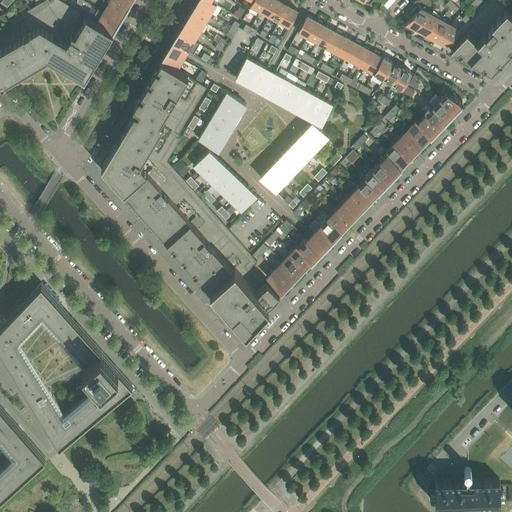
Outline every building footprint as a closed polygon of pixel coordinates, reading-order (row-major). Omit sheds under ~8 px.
[(0,84),(47,57),(47,56),(48,55),(84,78),(113,31),(92,18),(73,7),(61,0),(44,0),(0,26),(0,84)] [(130,3),(124,0),(109,0),(108,3),(105,8),(103,11),(119,21),(121,17),(130,3)] [(217,3),(211,0),(196,0),(195,3),(211,13),(217,3)] [(265,0),(252,0),(250,5),(260,10),(265,0)] [(270,15),(277,0),(265,0),(260,10),(270,15)] [(279,21),(288,4),(289,2),(284,0),(282,0),(282,1),(280,0),(277,0),(270,15),(279,21)] [(474,9),(478,4),(473,0),(469,4),(474,9)] [(211,13),(195,3),(189,12),(205,22),(211,13)] [(455,12),(459,7),(455,3),(450,8),(455,12)] [(289,26),(298,9),(288,4),(279,21),(289,26)] [(416,28),(431,13),(430,12),(428,14),(418,4),(411,11),(414,14),(405,23),(416,28)] [(240,18),(245,9),(240,5),(238,10),(237,9),(234,14),(240,18)] [(119,21),(103,11),(98,7),(98,8),(92,18),(113,31),(119,21)] [(14,14),(11,9),(6,12),(9,17),(14,14)] [(491,69),(511,47),(511,13),(508,9),(485,33),(474,23),(451,47),(491,69)] [(205,22),(189,12),(184,22),(200,31),(205,22)] [(425,34),(440,18),(438,20),(431,13),(416,28),(425,34)] [(307,36),(316,19),(307,14),(298,31),(307,36)] [(466,23),(470,18),(466,14),(462,18),(466,23)] [(317,41),(326,25),(322,23),(323,21),(318,18),(317,20),(316,19),(307,36),(317,41)] [(435,39),(450,23),(448,25),(440,18),(425,34),(435,39)] [(240,23),(235,20),(231,25),(237,28),(240,23)] [(200,31),(184,22),(178,31),(194,41),(200,31)] [(248,32),(251,26),(246,23),(243,29),(248,32)] [(445,44),(460,29),(460,28),(458,30),(450,23),(435,39),(445,44)] [(234,34),(237,28),(231,25),(228,30),(234,34)] [(326,46),(335,30),(326,25),(317,41),(326,46)] [(254,35),(257,29),(251,26),(248,32),(254,35)] [(265,37),(268,32),(262,29),(259,34),(265,37)] [(336,51),(345,35),(341,33),(342,31),(337,29),(336,30),(335,30),(326,46),(336,51)] [(194,41),(178,31),(172,40),(188,50),(194,41)] [(345,57),(354,40),(345,35),(336,51),(345,57)] [(226,40),(221,37),(218,42),(223,45),(226,40)] [(260,45),(263,40),(257,37),(254,42),(260,45)] [(278,45),(281,39),(276,37),(273,42),(278,45)] [(355,62),(364,45),(360,43),(361,42),(356,39),(355,41),(354,40),(345,57),(355,62)] [(177,68),(183,58),(185,56),(188,50),(172,40),(169,46),(161,58),(177,68)] [(223,45),(218,42),(215,47),(220,51),(223,45)] [(274,53),(277,47),(272,44),(269,50),(274,53)] [(293,53),(296,47),(290,44),(287,50),(293,53)] [(364,67),(373,51),(364,45),(355,62),(364,67)] [(374,72),(383,56),(379,54),(380,52),(375,50),(374,51),(373,51),(364,67),(374,72)] [(288,61),(291,55),(286,52),(283,58),(288,61)] [(306,60),(309,55),(304,52),(301,57),(306,60)] [(312,63),(315,58),(309,55),(306,60),(312,63)] [(212,64),(215,59),(209,56),(206,61),(212,64)] [(246,81),(257,61),(247,56),(236,75),(246,81)] [(383,77),(392,61),(383,56),(374,72),(383,77)] [(197,193),(190,185),(167,159),(182,135),(179,133),(207,86),(177,68),(161,58),(133,106),(135,107),(132,110),(134,112),(122,133),(114,145),(103,163),(104,169),(110,175),(114,180),(128,195),(126,197),(129,201),(131,199),(136,205),(160,231),(158,232),(161,236),(163,235),(171,244),(170,245),(173,249),(174,247),(184,258),(185,257),(188,260),(187,261),(188,263),(198,274),(203,279),(201,281),(205,284),(206,283),(243,324),(249,324),(279,291),(252,265),(257,261),(252,254),(249,251),(230,229),(228,228),(197,193)] [(302,68),(305,63),(300,60),(297,65),(302,68)] [(264,91),(275,71),(271,69),(257,61),(246,81),(260,89),(264,91)] [(393,83),(402,66),(403,65),(397,61),(396,63),(392,61),(383,77),(393,83)] [(325,71),(328,65),(323,62),(320,68),(325,71)] [(308,71),(311,66),(305,63),(302,68),(308,71)] [(331,74),(334,68),(328,65),(325,71),(331,74)] [(412,72),(402,66),(393,83),(403,88),(412,72)] [(203,79),(206,73),(207,72),(201,69),(198,75),(203,79)] [(321,79),(324,73),(319,70),(316,76),(321,79)] [(274,96),(285,77),(275,71),(264,91),(274,96)] [(344,81),(347,75),(342,72),(339,78),(344,81)] [(326,82),(329,76),(324,73),(321,79),(326,82)] [(414,73),(411,78),(419,82),(421,79),(422,77),(414,73)] [(350,84),(353,78),(347,75),(344,81),(350,84)] [(284,102),(294,82),(285,77),(274,96),(284,102)] [(416,88),(419,82),(411,78),(408,84),(416,88)] [(340,89),(343,84),(337,80),(334,86),(340,89)] [(293,107),(304,87),(294,82),(284,102),(293,107)] [(216,91),(219,86),(214,83),(210,88),(216,91)] [(363,91),(366,86),(361,83),(358,88),(363,91)] [(411,97),(415,89),(407,85),(404,93),(411,97)] [(369,94),(372,89),(366,86),(363,91),(369,94)] [(303,112),(314,93),(304,87),(293,107),(303,112)] [(462,99),(453,94),(455,91),(449,87),(440,97),(453,109),(462,99)] [(246,102),(227,91),(221,100),(240,111),(246,102)] [(312,117),(323,98),(314,93),(303,112),(312,117)] [(382,102),(385,96),(380,93),(377,99),(382,102)] [(208,105),(211,99),(206,96),(202,101),(208,105)] [(388,105),(391,99),(385,96),(382,102),(388,105)] [(453,109),(440,97),(432,105),(445,117),(453,109)] [(322,123),(333,103),(323,98),(312,117),(322,123)] [(240,111),(221,100),(215,109),(235,121),(240,111)] [(204,110),(208,105),(202,101),(199,107),(204,110)] [(395,114),(400,108),(395,104),(390,109),(395,114)] [(445,117),(432,105),(425,112),(438,125),(445,117)] [(235,121),(215,109),(210,119),(229,130),(235,121)] [(389,119),(395,114),(390,109),(385,115),(389,119)] [(438,125),(425,112),(417,120),(430,133),(438,125)] [(197,123),(200,118),(194,115),(191,120),(197,123)] [(229,130),(210,119),(204,128),(223,140),(229,130)] [(385,124),(380,119),(375,125),(380,129),(385,124)] [(193,129),(197,123),(191,120),(188,125),(193,129)] [(430,133),(417,120),(410,128),(423,141),(430,133)] [(329,136),(313,121),(305,129),(321,144),(329,136)] [(374,135),(380,129),(375,125),(370,130),(374,135)] [(223,140),(204,128),(198,138),(217,149),(223,140)] [(423,141),(410,128),(402,136),(416,148),(423,141)] [(321,144),(305,129),(298,137),(314,152),(321,144)] [(363,143),(368,137),(363,133),(358,138),(363,143)] [(416,148),(402,136),(395,144),(408,156),(416,148)] [(314,152),(298,137),(290,145),(306,160),(314,152)] [(357,148),(363,143),(358,138),(353,144),(357,148)] [(408,156),(395,144),(388,152),(401,164),(408,156)] [(306,160),(290,145),(282,152),(299,168),(306,160)] [(201,172),(217,156),(209,149),(193,165),(201,172)] [(342,155),(337,151),(333,155),(338,160),(342,155)] [(299,168),(282,152),(275,160),(291,176),(299,168)] [(350,152),(346,156),(349,160),(351,161),(355,157),(350,152)] [(401,164),(388,152),(380,159),(393,172),(401,164)] [(338,160),(333,155),(329,160),(333,164),(338,160)] [(209,180),(225,164),(217,156),(201,172),(209,180)] [(346,163),(349,160),(346,156),(345,156),(338,164),(342,168),(346,164),(346,163)] [(393,172),(380,159),(373,167),(386,180),(393,172)] [(291,176),(275,160),(267,168),(284,184),(291,176)] [(217,187),(232,171),(225,164),(209,180),(217,187)] [(338,172),(342,168),(338,164),(331,172),(335,176),(338,172)] [(323,176),(327,171),(322,167),(318,171),(323,176)] [(386,180),(373,167),(365,175),(378,188),(386,180)] [(284,184),(267,168),(260,176),(276,191),(284,184)] [(225,195),(240,179),(232,171),(217,187),(225,195)] [(318,180),(323,176),(318,171),(314,176),(318,180)] [(378,188),(365,175),(358,183),(371,195),(378,188)] [(195,180),(191,176),(186,180),(191,185),(195,180)] [(233,202),(248,186),(240,179),(225,195),(233,202)] [(195,189),(199,185),(195,180),(191,185),(195,189)] [(312,187),(308,182),(303,187),(308,191),(312,187)] [(371,195),(358,183),(350,191),(363,203),(371,195)] [(241,210),(256,194),(248,186),(233,202),(241,210)] [(303,196),(308,191),(303,187),(299,192),(303,196)] [(315,196),(319,191),(316,187),(311,192),(315,196)] [(212,194),(207,189),(203,193),(207,198),(212,194)] [(363,203),(350,191),(343,198),(356,211),(363,203)] [(216,198),(212,194),(207,198),(211,202),(216,198)] [(293,207),(297,203),(293,198),(288,203),(293,207)] [(356,211),(343,198),(335,206),(349,219),(356,211)] [(226,210),(222,205),(217,209),(221,214),(226,210)] [(349,219),(335,206),(328,214),(341,227),(349,219)] [(297,216),(302,211),(297,207),(293,211),(297,216)] [(230,215),(226,210),(221,214),(226,219),(230,215)] [(341,227),(328,214),(321,222),(334,234),(341,227)] [(286,227),(291,222),(286,218),(282,223),(286,227)] [(334,234),(321,222),(310,233),(306,237),(319,250),(323,246),(334,234)] [(275,239),(281,233),(276,229),(271,234),(275,239)] [(270,244),(275,239),(271,234),(265,240),(270,244)] [(319,250),(306,237),(298,245),(311,258),(319,250)] [(262,252),(268,246),(263,242),(258,248),(262,252)] [(311,258),(298,245),(291,253),(304,266),(311,258)] [(257,258),(262,252),(258,248),(252,254),(257,258)] [(304,266),(291,253),(283,261),(296,274),(304,266)] [(296,274),(283,261),(276,269),(289,281),(296,274)] [(289,281),(276,269),(268,277),(281,290),(289,281)] [(0,325),(0,348),(59,444),(132,383),(125,375),(109,357),(105,353),(41,282),(0,325)] [(0,497),(45,456),(13,419),(0,404),(0,497)] [(511,431),(509,434),(508,436),(504,440),(475,470),(469,478),(435,478),(435,504),(448,504),(500,503),(500,495),(504,491),(511,482),(511,431)]
